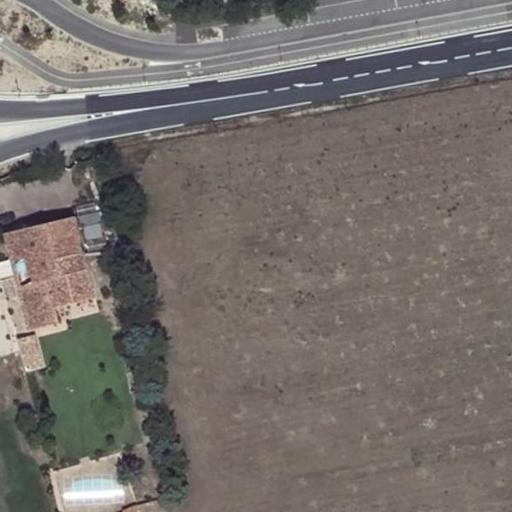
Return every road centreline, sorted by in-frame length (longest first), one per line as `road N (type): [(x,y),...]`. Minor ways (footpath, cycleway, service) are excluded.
road 1 (secondary): [(511,47),(190,100)]
road 2 (secondary): [(0,152),(190,100)]
road 3 (secondary): [(190,100),(0,118)]
